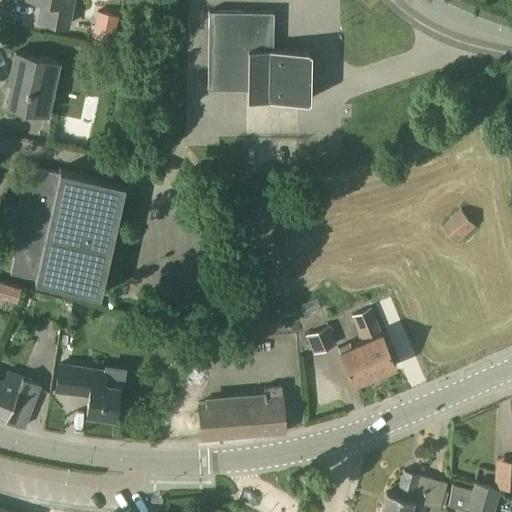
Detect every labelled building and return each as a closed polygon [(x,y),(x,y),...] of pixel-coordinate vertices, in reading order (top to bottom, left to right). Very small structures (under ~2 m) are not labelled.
[(42,0),(43,0),(39,20),(69,26),(74,0),(42,0)] [(119,15),(116,14),(96,10),(91,34),(114,39),(119,15)] [(244,98),(297,100),(298,49),(273,48),(273,11),(208,10),(207,88),(244,88),(244,98)] [(61,62),(34,56),(15,52),(10,73),(14,73),(7,105),(49,113),(61,62)] [(100,294),(124,183),(59,169),(59,171),(27,164),(17,207),(5,205),(0,229),(0,242),(16,246),(10,272),(35,277),(34,280),(100,294)] [(193,209),(208,217),(213,208),(191,197),(187,206),(193,209)] [(476,227),(461,211),(443,228),(459,243),(476,227)] [(21,287),(0,281),(0,297),(18,301),(21,287)] [(245,325),(253,325),(261,324),(260,312),(270,311),(269,300),(264,300),(243,302),(245,325)] [(395,365),(387,347),(369,307),(352,315),(362,338),(339,349),(353,383),(395,365)] [(306,334),(314,352),(337,343),(329,324),(306,334)] [(184,338),(177,355),(173,362),(187,368),(197,344),(184,338)] [(104,383),(106,369),(59,363),(56,390),(89,394),(86,413),(114,417),(118,384),(104,383)] [(0,416),(22,425),(39,382),(22,376),(22,374),(8,368),(4,378),(0,376),(0,416)] [(285,431),(283,411),(281,385),(265,386),(265,390),(205,396),(206,399),(198,400),(201,438),(285,431)] [(444,490),(446,481),(403,469),(396,494),(386,491),(379,511),(409,511),(413,499),(440,507),(444,508),(449,491),(444,490)] [(493,511),(496,503),(501,489),(473,481),(471,489),(452,484),(449,504),(467,509),(466,511),(493,511)]
